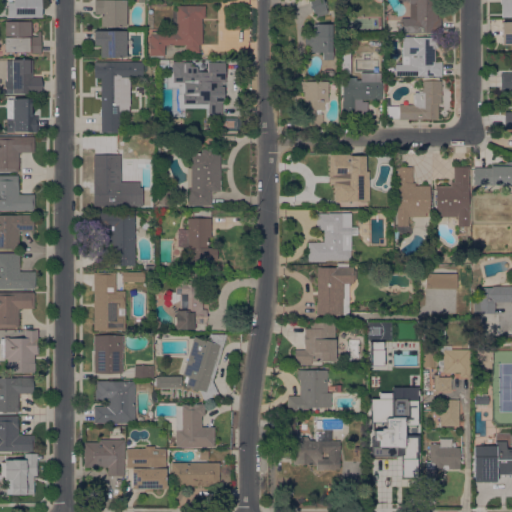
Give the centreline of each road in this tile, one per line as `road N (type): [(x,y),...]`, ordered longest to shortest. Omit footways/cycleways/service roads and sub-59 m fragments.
road 1 (residential): [(247,511),(248,420),(266,283),(264,0)]
road 2 (residential): [(64,511),(64,0)]
road 3 (residential): [(468,133),(266,137)]
road 4 (residential): [(468,133),(470,0)]
